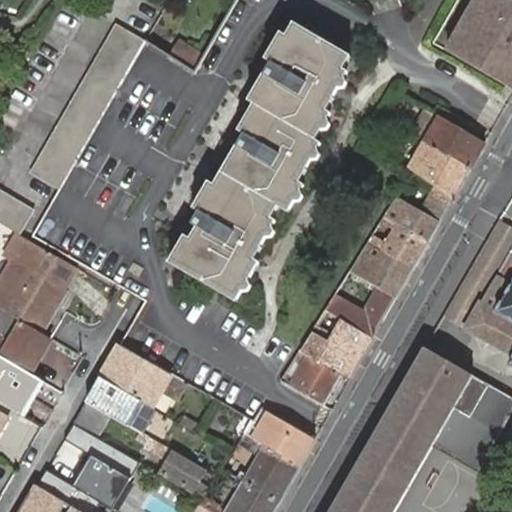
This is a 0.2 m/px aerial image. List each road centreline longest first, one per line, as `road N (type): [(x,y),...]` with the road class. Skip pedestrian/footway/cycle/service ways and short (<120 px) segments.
road 1 (residential): [(295,511),(511,132)]
road 2 (residential): [(124,307),(6,511)]
